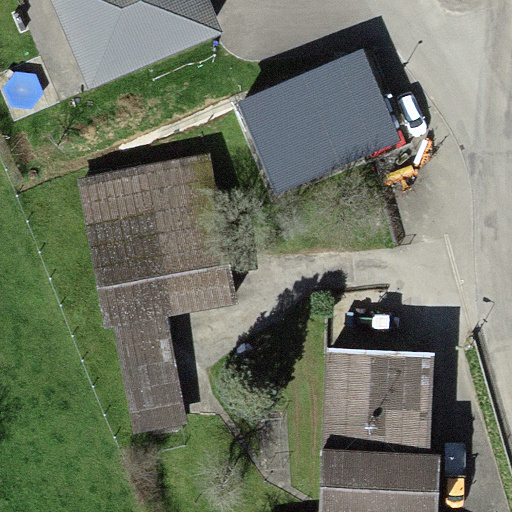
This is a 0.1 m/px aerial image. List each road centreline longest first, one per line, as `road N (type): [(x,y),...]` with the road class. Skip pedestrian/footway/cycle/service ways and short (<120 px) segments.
road 1 (residential): [(511,375),(362,0)]
road 2 (tertiary): [(511,351),(497,136),(510,0)]
